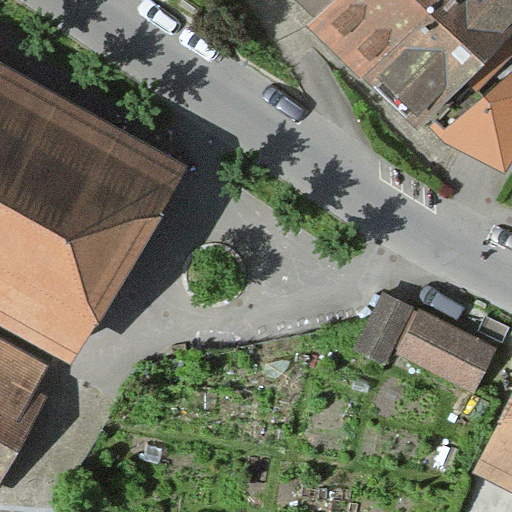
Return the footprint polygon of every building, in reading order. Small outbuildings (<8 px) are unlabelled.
[(376,62),(440,0),(318,0),(317,1),(376,62)] [(509,33),(511,29),(511,0),(440,0),(376,62),(425,113),(509,33)] [(506,166),(511,155),(511,35),(509,33),(425,113),(446,134),(506,166)] [(0,49),(0,297),(73,338),(179,149),(0,49)] [(414,304),(382,289),(368,318),(356,342),(388,357),(393,347),(414,304)] [(494,344),(414,304),(393,347),(473,387),(475,383),(494,344)] [(0,331),(0,469),(59,364),(0,331)] [(511,394),(481,456),(511,470),(511,394)]
